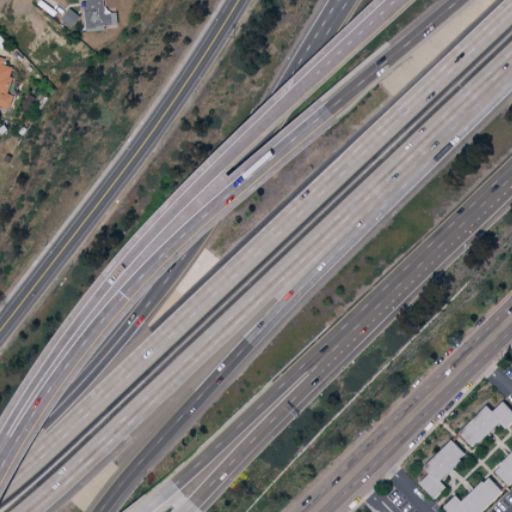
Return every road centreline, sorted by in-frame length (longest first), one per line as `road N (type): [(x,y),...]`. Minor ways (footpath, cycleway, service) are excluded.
road 1 (motorway): [(511,1),(61,439),(0,488)]
road 2 (motorway): [(350,0),(179,270),(0,475)]
road 3 (motorway): [(43,511),(469,112)]
road 4 (motorway): [(105,511),(469,112)]
road 5 (motorway): [(398,0),(189,197),(38,399)]
road 6 (motorway): [(403,52),(194,230),(38,399)]
road 7 (tertiary): [(0,336),(148,143),(241,0)]
road 8 (motorway): [(191,505),(406,268)]
road 9 (motorway): [(176,489),(406,268)]
road 10 (primary): [(316,511),(511,321)]
road 11 (motorway): [(406,268),(511,167)]
